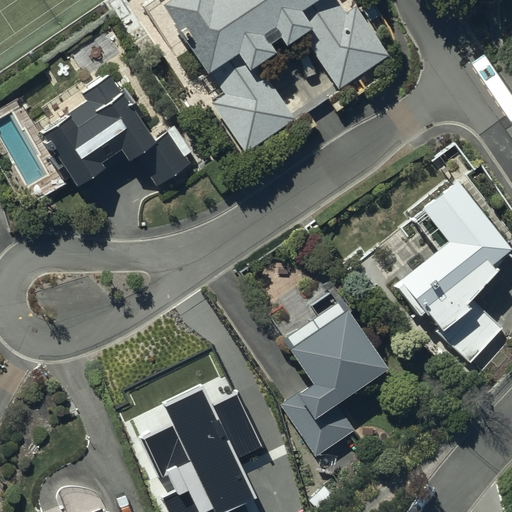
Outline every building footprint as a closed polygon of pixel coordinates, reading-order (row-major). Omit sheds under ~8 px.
[(352,0),(343,6),(339,0),(164,0),(205,65),(207,63),(224,91),(212,98),(242,147),(294,115),(257,56),(273,46),(266,36),(279,27),(285,36),(301,26),(337,84),(387,54),(353,0),(352,0)] [(84,95),(40,124),(74,177),(103,158),(101,154),(119,142),(130,159),(139,154),(155,180),(192,156),(172,126),(157,135),(120,78),(117,80),(110,70),(80,89),(84,95)] [(470,360),(502,323),(468,294),(496,264),(491,258),(511,241),(455,172),(422,197),(427,204),(414,214),(436,243),(399,271),(439,323),(435,329),(470,360)] [(337,291),(281,330),(311,376),(297,385),(298,387),(279,399),(314,453),(354,427),(334,396),(385,361),(337,291)] [(237,392),(139,437),(156,473),(174,465),(185,489),(163,499),(168,511),(222,511),(203,470),(261,443),(237,392)]
